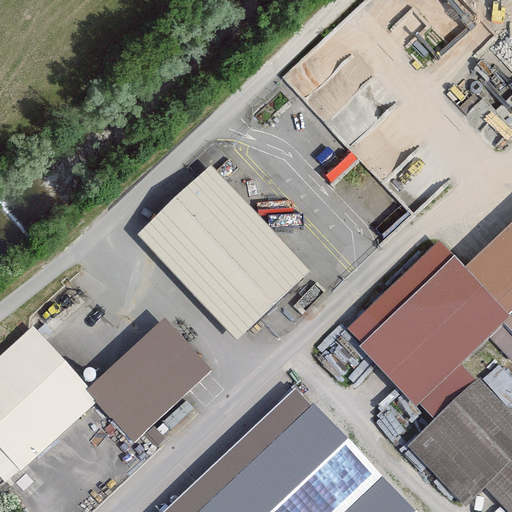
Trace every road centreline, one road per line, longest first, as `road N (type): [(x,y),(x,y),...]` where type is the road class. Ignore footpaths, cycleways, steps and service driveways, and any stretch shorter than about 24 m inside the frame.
road 1 (unclassified): [(0,311),(348,0)]
road 2 (unknown): [(234,99),(384,258)]
road 3 (unknown): [(255,372),(116,211)]
